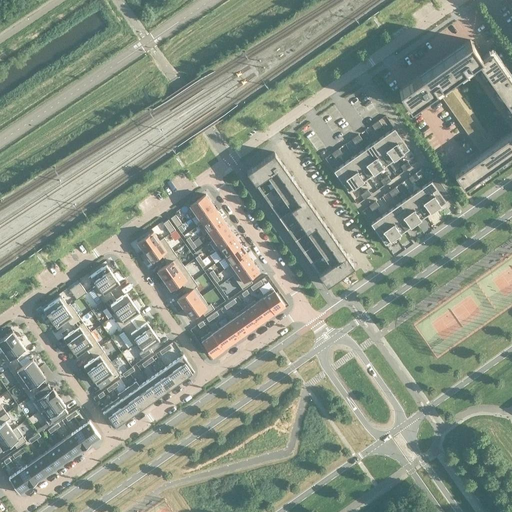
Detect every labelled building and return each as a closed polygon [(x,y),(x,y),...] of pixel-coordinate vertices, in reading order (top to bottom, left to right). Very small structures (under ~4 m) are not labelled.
[(411,81),(399,90),(411,106),(423,97),(477,59),(482,56),(481,56),(470,40),(411,81)] [(455,174),(465,188),(511,154),(511,74),(494,50),(478,61),(511,109),(511,131),(459,168),(461,170),(455,174)] [(394,128),(384,135),(391,145),(402,138),(394,128)] [(384,135),(374,142),(381,152),(391,145),(384,135)] [(391,145),(399,156),(409,148),(402,138),(391,145)] [(374,142),(364,149),(371,159),(381,152),(374,142)] [(381,152),(389,163),(399,156),(391,145),(381,152)] [(364,149),(354,156),(361,167),(371,159),(364,149)] [(283,164),(274,152),(247,171),(255,183),(283,164)] [(371,159),(379,170),(389,163),(381,152),(371,159)] [(354,156),(344,163),(351,174),(361,167),(354,156)] [(361,167),(369,177),(379,170),(371,159),(361,167)] [(344,163),(334,171),(341,181),(351,174),(344,163)] [(291,175),(283,164),(255,183),(263,194),(291,175)] [(351,174),(359,184),(369,177),(361,167),(351,174)] [(341,181),(348,191),(359,184),(351,174),(341,181)] [(299,186),(291,175),(263,194),(271,205),(299,186)] [(428,198),(439,191),(436,187),(434,184),(431,180),(421,188),(428,198)] [(306,197),(299,186),(271,205),(279,217),(306,197)] [(418,205),(428,198),(421,188),(411,195),(418,205)] [(436,208),(446,201),(443,197),(441,194),(439,191),(428,198),(436,208)] [(196,214),(212,203),(206,194),(190,205),(196,214)] [(408,212),(418,205),(411,195),(401,202),(408,212)] [(314,209),(306,197),(279,217),(287,228),(314,209)] [(426,215),(436,208),(428,198),(418,205),(426,215)] [(398,219),(408,212),(401,202),(391,209),(398,219)] [(212,203),(196,214),(202,222),(218,211),(212,203)] [(416,222),(426,215),(418,205),(408,212),(416,222)] [(322,220),(314,209),(287,228),(295,239),(322,220)] [(388,226),(398,219),(391,209),(381,216),(388,226)] [(206,232),(224,220),(218,211),(202,222),(198,225),(204,234),(206,232)] [(406,229),(416,222),(408,212),(398,219),(406,229)] [(182,224),(176,214),(171,217),(178,227),(181,225),(182,224)] [(371,223),(378,233),(388,226),(381,216),(371,223)] [(396,237),(406,229),(398,219),(388,226),(396,237)] [(175,229),(169,220),(164,223),(171,233),(175,229)] [(224,220),(206,232),(212,240),(230,228),(224,220)] [(330,231),(322,220),(295,239),(303,251),(330,231)] [(385,244),(396,237),(388,226),(378,233),(385,244)] [(215,250),(236,236),(230,228),(212,240),(209,242),(210,242),(215,250)] [(153,231),(138,242),(144,251),(160,240),(153,231)] [(338,243),(330,231),(303,251),(311,262),(338,243)] [(236,236),(215,250),(221,259),(222,259),(224,258),(224,257),(241,245),(236,236)] [(164,258),(174,252),(164,237),(160,240),(144,251),(151,261),(161,254),(164,258)] [(346,254),(338,243),(311,262),(319,273),(346,254)] [(241,245),(224,257),(224,258),(229,265),(230,265),(247,253),(241,245)] [(184,266),(174,252),(164,258),(168,263),(158,271),(164,280),(184,266)] [(247,253),(230,265),(229,265),(227,267),(233,275),(253,261),(247,253)] [(354,266),(346,254),(319,273),(327,285),(354,266)] [(253,282),(249,277),(259,270),(253,261),(233,275),(243,289),(253,282)] [(113,273),(106,264),(89,277),(95,286),(113,273)] [(194,280),(184,266),(164,280),(171,289),(181,282),(184,287),(194,280)] [(93,287),(93,288),(103,302),(113,295),(109,290),(120,283),(113,273),(95,286),(93,287)] [(184,287),(188,292),(178,299),(184,308),(202,296),(196,287),(198,285),(194,280),(184,287)] [(87,292),(80,282),(75,286),(82,296),(87,292)] [(82,296),(75,286),(70,289),(77,299),(82,296)] [(285,305),(272,287),(263,294),(264,296),(276,312),(285,305)] [(133,302),(127,293),(116,300),(113,295),(103,302),(113,316),(133,302)] [(50,318),(66,306),(66,307),(68,305),(62,296),(44,308),(50,318)] [(191,318),(201,310),(204,315),(214,308),(211,303),(208,305),(202,296),(184,308),(191,318)] [(256,302),(267,318),(276,312),(264,296),(256,302)] [(113,316),(123,330),(133,323),(129,318),(140,311),(133,302),(113,316)] [(247,308),(258,324),(267,318),(256,302),(247,308)] [(67,320),(71,325),(80,318),(77,312),(72,315),(66,307),(66,306),(50,318),(57,327),(67,320)] [(238,315),(249,330),(258,324),(247,308),(246,306),(245,306),(237,313),(236,313),(238,315)] [(229,321),(240,337),(249,330),(238,315),(229,321)] [(80,318),(71,325),(74,330),(64,337),(70,346),(86,335),(91,332),(90,332),(80,318)] [(133,344),(133,345),(136,343),(135,343),(153,330),(147,321),(136,328),(133,323),(123,330),(133,344)] [(220,327),(231,343),(240,337),(229,321),(220,327)] [(231,343),(220,327),(212,333),(211,333),(223,349),(231,343)] [(19,339),(13,330),(0,339),(0,345),(3,351),(19,339)] [(136,343),(142,352),(140,354),(143,359),(153,352),(149,347),(160,340),(153,330),(135,343),(136,343)] [(223,349),(211,333),(212,333),(210,331),(201,338),(213,356),(223,349)] [(77,355),(87,348),(91,353),(100,346),(97,341),(92,344),(86,335),(70,346),(77,355)] [(19,339),(3,351),(10,360),(5,363),(9,368),(19,361),(15,356),(26,349),(19,339)] [(91,353),(94,358),(84,365),(90,375),(106,363),(100,354),(104,351),(100,346),(91,353)] [(194,370),(183,354),(174,361),(185,377),(194,370)] [(19,361),(9,368),(19,382),(39,368),(33,359),(22,366),(19,361)] [(97,384),(107,377),(111,382),(120,375),(110,360),(106,363),(90,375),(97,384)] [(174,361),(165,367),(176,383),(185,377),(174,361)] [(165,367),(156,373),(167,389),(176,383),(165,367)] [(39,368),(19,382),(29,396),(39,389),(35,384),(46,377),(39,368)] [(156,373),(147,380),(159,395),(167,389),(156,373)] [(139,385),(139,386),(150,402),(159,395),(147,380),(139,385)] [(136,381),(127,388),(141,408),(150,402),(139,386),(139,385),(136,381)] [(39,389),(29,396),(39,411),(59,396),(53,387),(42,394),(39,389)] [(118,394),(119,397),(120,396),(132,414),(141,408),(127,388),(118,394)] [(59,396),(39,411),(49,425),(59,418),(56,413),(66,406),(59,396)] [(111,402),(110,403),(112,405),(112,404),(123,420),(132,414),(120,396),(119,397),(111,402)] [(114,427),(123,420),(112,404),(112,405),(103,411),(114,427)] [(7,412),(0,416),(0,423),(0,424),(0,438),(12,429),(6,420),(10,417),(7,412)] [(89,420),(80,427),(91,443),(101,436),(89,420)] [(80,427),(71,433),(82,449),(91,443),(80,427)] [(12,429),(0,438),(0,445),(3,450),(13,443),(17,448),(27,441),(23,435),(19,438),(12,429)] [(71,433),(62,439),(74,455),(82,449),(71,433)] [(62,439),(54,446),(65,462),(74,455),(62,439)] [(54,446),(45,452),(56,468),(65,462),(54,446)] [(45,452),(36,458),(47,474),(56,468),(45,452)] [(36,458),(27,464),(38,480),(47,474),(36,458)] [(27,464),(18,471),(29,486),(38,480),(27,464)] [(18,471),(9,477),(20,493),(29,486),(18,471)]
